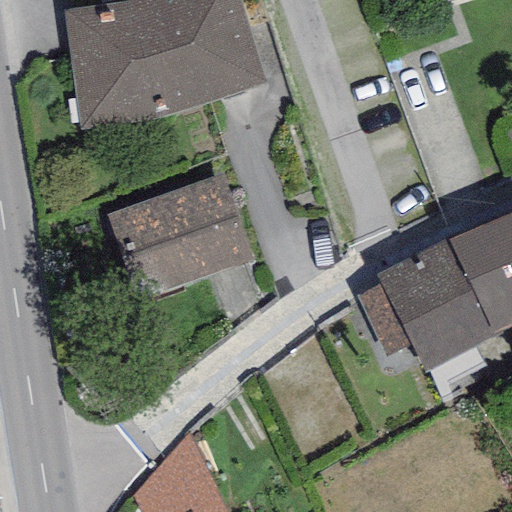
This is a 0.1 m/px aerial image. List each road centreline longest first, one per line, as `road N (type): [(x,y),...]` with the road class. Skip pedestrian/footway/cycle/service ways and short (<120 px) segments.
road 1 (residential): [(43,478),(102,470),(124,456),(385,258)]
road 2 (tertiary): [(0,191),(43,478)]
